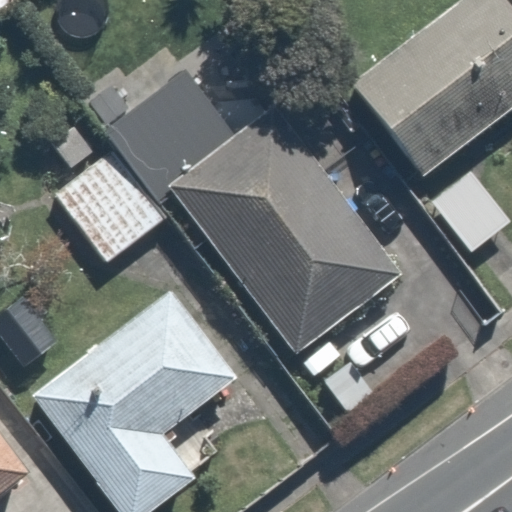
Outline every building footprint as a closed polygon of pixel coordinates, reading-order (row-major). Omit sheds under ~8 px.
[(511,109),(511,11),(503,0),(464,0),(352,86),(423,177),(511,109)] [(177,191),(298,347),(393,274),(266,108),(237,130),(188,66),(104,131),(160,204),(177,191)] [(51,141),(71,169),(94,152),(74,125),(51,141)] [(114,150),(56,192),(106,261),(164,220),(114,150)] [(510,221),(471,171),(432,202),(471,252),(510,221)] [(164,436),(240,379),(172,289),(29,395),(116,511),(150,511),(196,479),(164,436)] [(23,297),(0,314),(0,335),(24,366),(57,341),(23,297)] [(0,433),(0,496),(30,473),(0,433)]
